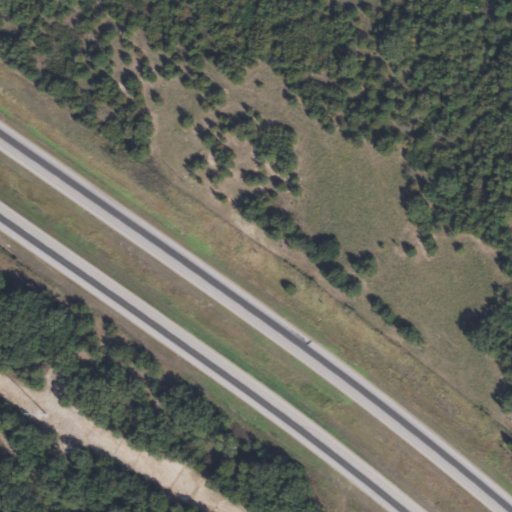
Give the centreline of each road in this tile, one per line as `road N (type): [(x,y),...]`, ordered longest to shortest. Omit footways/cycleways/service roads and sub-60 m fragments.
road 1 (trunk): [(511,508),(284,323),(0,132)]
road 2 (trunk): [(0,219),(414,511)]
